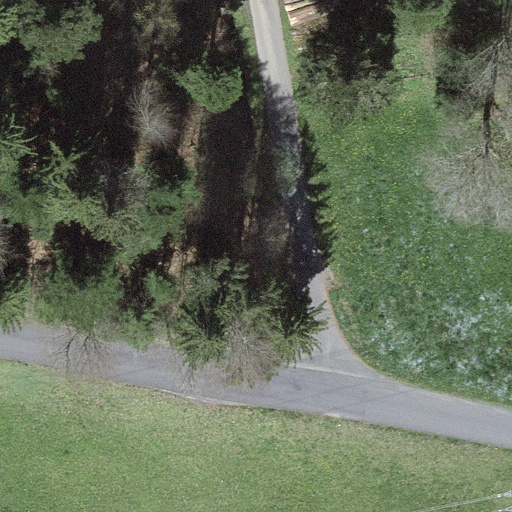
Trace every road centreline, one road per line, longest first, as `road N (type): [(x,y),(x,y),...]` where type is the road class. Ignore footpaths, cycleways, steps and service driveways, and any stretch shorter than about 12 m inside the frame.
road 1 (unclassified): [(511,430),(0,339)]
road 2 (track): [(351,402),(300,263),(260,0)]
